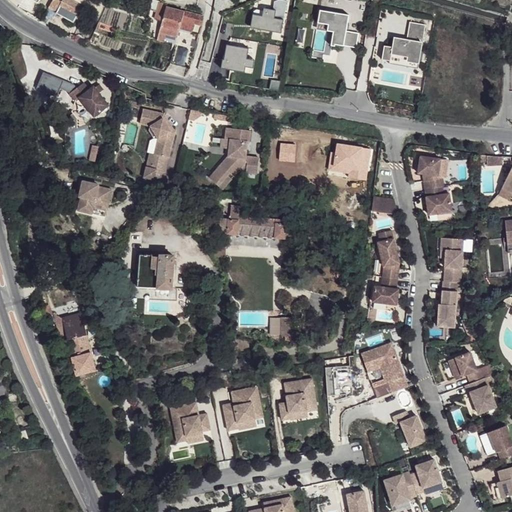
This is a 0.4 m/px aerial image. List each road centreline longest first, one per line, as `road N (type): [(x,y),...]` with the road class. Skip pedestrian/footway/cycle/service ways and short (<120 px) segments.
road 1 (unclassified): [(388,121),(122,71),(39,34),(0,4)]
road 2 (residential): [(388,121),(420,269),(415,358),(469,511)]
road 3 (unknown): [(102,511),(155,453),(160,385),(213,378),(307,345),(323,334),(318,300)]
road 4 (secondary): [(84,483),(15,294)]
road 5 (secondary): [(0,302),(22,370),(84,483)]
road 6 (residential): [(162,511),(181,489),(347,454)]
road 7 (unclassified): [(511,139),(388,121)]
